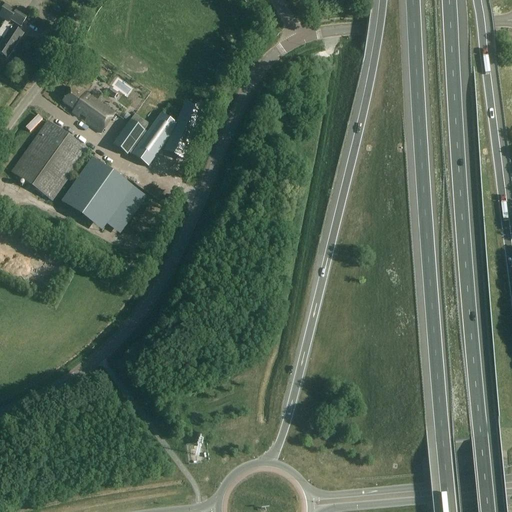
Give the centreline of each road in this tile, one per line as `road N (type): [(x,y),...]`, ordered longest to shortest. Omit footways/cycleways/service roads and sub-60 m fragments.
road 1 (motorway): [(411,0),(449,511)]
road 2 (motorway): [(487,511),(450,0)]
road 3 (tertiary): [(0,414),(75,375),(142,310),(248,85),(298,38)]
road 4 (motorway): [(382,0),(301,368),(269,463)]
road 5 (motorway): [(511,279),(476,0)]
road 6 (tertiary): [(298,38),(511,20)]
road 7 (primary): [(511,478),(307,494)]
road 8 (primary): [(320,511),(511,492)]
road 9 (unclassified): [(89,0),(0,136)]
